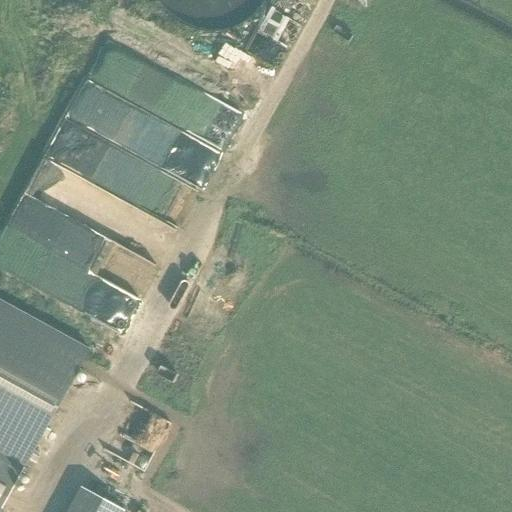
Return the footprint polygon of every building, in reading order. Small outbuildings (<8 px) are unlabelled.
[(25,226),(43,227),(43,212),(16,211),(15,219),(25,219),(25,226)] [(4,226),(0,233),(0,268),(92,311),(109,275),(4,226)] [(258,237),(250,252),(266,261),(274,247),(258,237)] [(0,508),(89,343),(0,295),(0,508)] [(230,416),(245,378),(193,357),(177,395),(230,416)] [(143,448),(146,438),(130,433),(127,444),(143,448)] [(81,488),(67,511),(123,511),(124,511),(81,488)]
